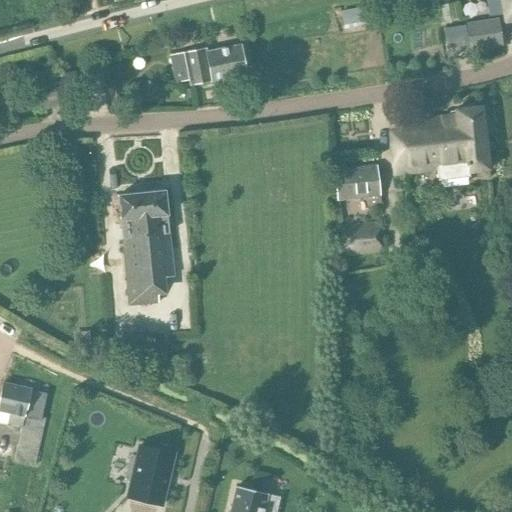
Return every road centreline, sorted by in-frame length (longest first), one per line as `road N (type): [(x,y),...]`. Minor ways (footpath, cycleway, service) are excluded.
road 1 (residential): [(0,138),(234,117),(460,79),(511,62)]
road 2 (tertiary): [(0,49),(191,0)]
